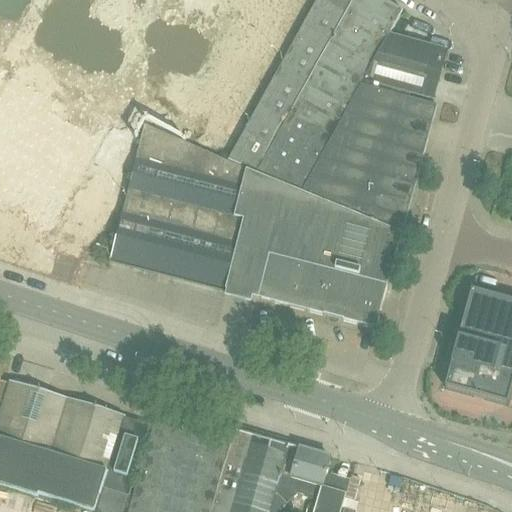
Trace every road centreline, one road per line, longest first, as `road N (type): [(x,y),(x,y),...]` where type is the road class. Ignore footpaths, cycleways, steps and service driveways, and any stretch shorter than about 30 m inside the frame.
road 1 (tertiary): [(388,421),(0,294)]
road 2 (unclassified): [(442,238),(485,74),(506,35)]
road 3 (unclassified): [(388,421),(442,238)]
